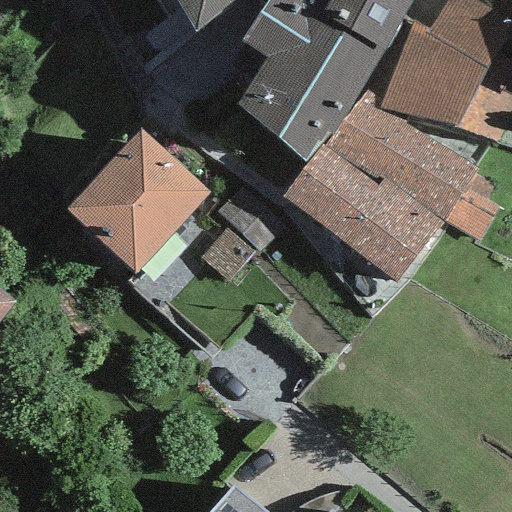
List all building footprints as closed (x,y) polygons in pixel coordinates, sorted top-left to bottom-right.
[(175,0),(196,35),(236,0),(175,0)] [(266,58),(236,105),(303,162),(344,117),(382,52),(411,0),(307,0),(305,4),(298,0),(269,0),(241,42),(266,58)] [(473,0),(446,0),(426,29),(412,22),(381,101),(378,109),(455,127),(500,48),(511,20),(508,18),(473,0)] [(511,9),(508,18),(511,20),(500,48),(511,52),(511,9)] [(511,52),(500,48),(455,127),(496,143),(511,111),(511,52)] [(366,91),(322,145),(377,186),(383,177),(443,222),(476,240),(496,207),(485,200),(494,185),(473,175),(476,171),(378,109),(381,101),(366,91)] [(210,195),(142,131),(65,213),(134,276),(210,195)] [(377,186),(322,145),(282,199),(397,284),(443,222),(383,177),(377,186)] [(0,318),(14,301),(0,289),(0,318)] [(264,511),(232,485),(209,511),(264,511)]
